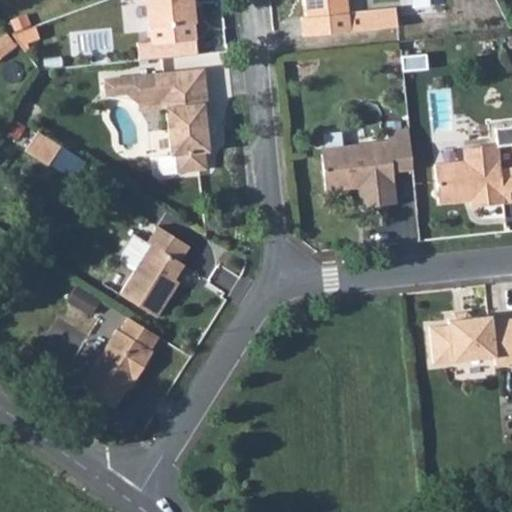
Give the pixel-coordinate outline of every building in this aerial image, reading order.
[(197,40),(193,3),(192,0),(147,0),(152,44),(197,40)] [(400,24),(398,5),(351,10),(349,0),(308,0),(310,15),(305,15),(307,34),(400,24)] [(10,18),(16,33),(31,27),(26,12),(10,18)] [(16,33),(12,34),(25,52),(30,49),(27,43),(40,39),(35,26),(31,27),(16,33)] [(0,57),(16,46),(6,33),(0,37),(0,57)] [(206,152),(210,151),(206,103),(209,103),(206,68),(106,78),(108,95),(128,93),(139,101),(164,100),(164,109),(167,109),(171,157),(160,157),(161,171),(164,174),(208,170),(206,152)] [(164,100),(139,101),(139,110),(164,109),(164,100)] [(511,123),(495,126),(497,144),(511,142),(511,123)] [(63,144),(39,130),(29,148),(52,162),(63,144)] [(415,169),(411,130),(388,131),(389,141),(322,148),(327,190),(358,187),(360,205),(395,202),(392,171),(415,169)] [(497,144),(465,147),(465,159),(434,162),(438,201),(469,197),(471,205),(511,200),(511,166),(499,167),(497,144)] [(172,283),(176,276),(185,262),(180,259),(190,243),(159,224),(147,243),(151,245),(121,294),(158,316),(176,286),(172,283)] [(180,278),(176,276),(172,283),(176,286),(180,278)] [(87,311),(97,296),(81,286),(71,301),(87,311)] [(498,363),(511,361),(511,315),(495,317),(494,311),(454,315),(454,321),(433,323),(436,360),(498,355),(498,363)] [(136,385),(162,336),(130,316),(121,332),(117,331),(82,389),(117,411),(133,383),(136,385)]
